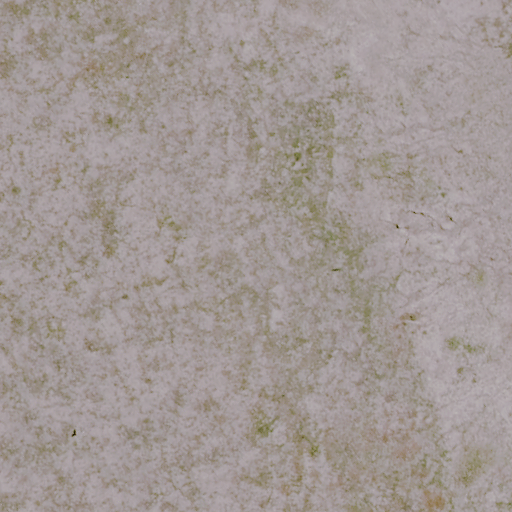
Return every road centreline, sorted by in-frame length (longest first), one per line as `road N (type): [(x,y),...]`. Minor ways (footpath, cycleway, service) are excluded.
road 1 (secondary): [(257,0),(460,511)]
road 2 (secondary): [(80,511),(0,296)]
